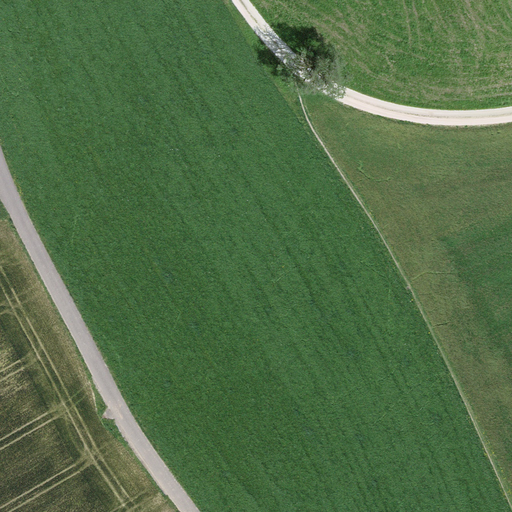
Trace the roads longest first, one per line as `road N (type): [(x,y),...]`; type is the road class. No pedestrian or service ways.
road 1 (unclassified): [(191,511),(124,423),(0,178)]
road 2 (track): [(511,114),(452,118),(384,109),(330,89),(284,56)]
